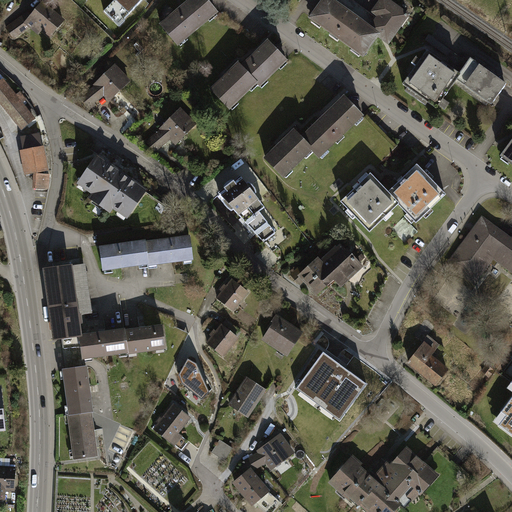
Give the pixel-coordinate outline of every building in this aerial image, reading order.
[(65,18),(42,0),(40,0),(30,14),(27,11),(4,27),(13,39),(29,27),(37,34),(40,30),(50,37),(65,18)] [(113,0),(103,11),(119,27),(126,20),(124,18),(141,0),(113,0)] [(207,0),(185,0),(159,24),(177,45),(216,10),(207,0)] [(325,0),(312,19),(363,55),(378,35),(372,31),(374,28),(371,26),(374,22),(372,20),(375,16),(352,0),(325,0)] [(374,22),(371,26),(374,28),(390,40),(408,15),(386,0),(381,0),(373,12),(379,16),(374,22)] [(286,61),(267,41),(242,65),(256,80),(261,85),(286,61)] [(427,51),(405,82),(437,104),(459,73),(427,51)] [(459,73),(453,82),(486,106),(504,81),(471,57),(459,73)] [(242,65),(238,61),(207,90),(226,109),(256,80),(242,65)] [(81,96),(91,106),(103,95),(109,101),(131,80),(115,63),(92,84),(93,85),(81,96)] [(0,104),(19,129),(34,117),(22,102),(27,98),(18,88),(13,92),(1,77),(0,77),(0,104)] [(364,114),(344,93),(300,135),(313,149),(319,156),(364,114)] [(160,129),(148,140),(158,151),(162,147),(170,139),(175,144),(198,123),(181,106),(159,128),(160,129)] [(277,143),(263,158),(282,178),(313,149),(300,135),(292,128),(277,143)] [(39,131),(18,135),(20,148),(17,149),(22,174),(31,172),(47,169),(39,131)] [(511,138),(499,156),(511,165),(511,138)] [(95,154),(76,183),(90,193),(87,197),(109,212),(112,208),(126,217),(147,188),(118,169),(95,154)] [(417,163),(388,191),(400,204),(416,221),(445,193),(417,163)] [(245,176),(251,184),(260,177),(254,169),(245,176)] [(30,187),(46,188),(48,173),(31,172),(30,187)] [(341,201),(370,231),(400,204),(388,191),(371,174),(341,201)] [(225,188),(218,193),(231,208),(232,206),(263,241),(276,231),(259,210),(264,206),(241,176),(234,181),(232,179),(223,186),(225,188)] [(447,262),(474,283),(492,260),(511,274),(511,236),(483,215),(447,262)] [(192,259),(189,234),(144,241),(147,263),(148,266),(170,262),(192,259)] [(144,239),(98,245),(101,270),(126,266),(147,263),(144,241),(144,239)] [(364,265),(348,248),(346,249),(341,244),(337,247),(335,246),(321,259),(318,255),(298,274),(304,281),(316,295),(327,285),(329,286),(335,281),(341,287),(346,283),(364,265)] [(62,265),(41,268),(52,339),(62,338),(77,336),(81,335),(81,333),(96,331),(93,313),(92,313),(85,263),(80,264),(80,261),(62,263),(62,265)] [(223,288),(216,296),(234,311),(249,292),(231,278),(223,288)] [(268,329),(261,339),(286,356),(303,332),(280,316),(276,313),(266,328),(268,329)] [(127,354),(165,349),(161,323),(143,326),(124,329),(127,352),(127,354)] [(212,336),(205,343),(222,357),(239,337),(222,323),(212,336)] [(127,352),(124,329),(123,327),(103,330),(96,331),(81,333),(81,335),(77,336),(81,359),(83,359),(127,352)] [(81,359),(77,336),(62,338),(66,368),(84,365),(83,359),(81,359)] [(429,337),(407,364),(419,373),(435,386),(449,368),(432,356),(440,346),(429,337)] [(323,352),(297,387),(340,419),(367,383),(323,352)] [(172,374),(176,361),(163,356),(158,370),(172,374)] [(195,363),(187,358),(179,373),(182,383),(201,398),(208,391),(195,363)] [(66,368),(60,369),(67,415),(91,411),(92,411),(86,365),(84,365),(66,368)] [(266,389),(246,376),(234,395),(228,404),(248,417),(266,389)] [(511,381),(507,388),(511,391),(511,398),(495,421),(511,433),(511,381)] [(191,417),(173,404),(160,420),(153,429),(174,445),(175,445),(183,451),(190,443),(179,433),(191,417)] [(73,459),(97,456),(94,434),(91,411),(67,415),(73,459)] [(252,455),(244,460),(245,463),(243,464),(246,470),(250,467),(253,471),(266,463),(271,470),(295,452),(281,433),(256,450),(257,452),(252,455)] [(220,439),(212,451),(225,460),(232,447),(220,439)] [(353,454),(328,482),(349,500),(351,499),(359,505),(360,505),(367,511),(394,511),(401,505),(405,508),(412,501),(413,502),(419,495),(420,496),(440,474),(407,444),(390,463),(387,460),(373,475),(361,465),(363,463),(353,454)] [(0,486),(13,488),(15,465),(0,463),(0,486)] [(246,470),(232,481),(239,491),(251,506),(253,504),(256,508),(258,506),(264,511),(272,511),(281,503),(269,491),(270,490),(253,471),(250,467),(246,470)]
